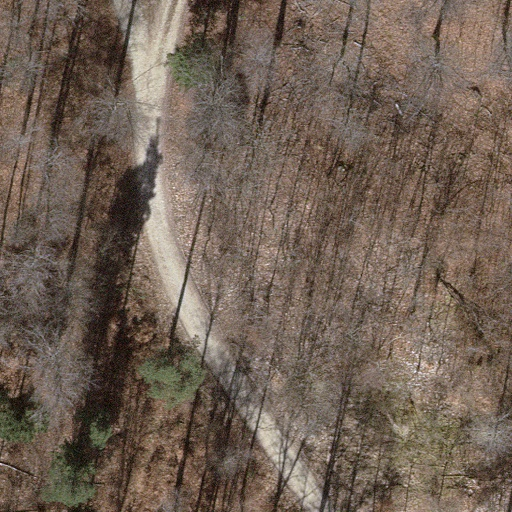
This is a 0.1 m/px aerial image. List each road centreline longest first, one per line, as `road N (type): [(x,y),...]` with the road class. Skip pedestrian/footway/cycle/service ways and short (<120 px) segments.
road 1 (track): [(150,134),(195,330),(320,511)]
road 2 (track): [(102,0),(150,134)]
road 3 (track): [(150,134),(179,0)]
